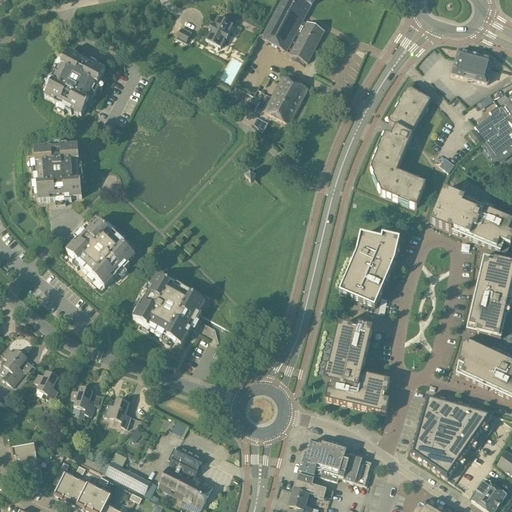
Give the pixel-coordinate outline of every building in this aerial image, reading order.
[(283,0),(261,40),(286,54),(295,37),(299,39),(290,56),(307,66),(324,34),(303,23),(311,7),(312,7),(315,0),(283,0)] [(206,42),(221,50),(225,42),(226,43),(230,35),(229,35),(233,27),(218,19),(213,28),(212,27),(209,32),(211,33),(206,42)] [(182,29),(176,41),(186,46),(192,34),(182,29)] [(94,37),(92,41),(103,47),(105,43),(94,37)] [(108,45),(106,49),(117,54),(119,50),(108,45)] [(434,50),(416,67),(423,74),(441,58),(434,50)] [(54,81),(52,85),(48,92),(45,98),(54,103),(53,103),(56,105),(59,107),(60,106),(66,110),(65,112),(66,112),(72,115),(73,113),(81,118),(90,101),(91,101),(95,94),(97,89),(105,72),(97,68),(98,65),(92,62),(90,64),(84,61),(84,60),(78,57),(77,57),(69,53),(60,70),(57,69),(52,80),(52,79),(51,80),(54,81)] [(458,54),(452,75),(452,77),(453,77),(486,85),(486,86),(487,86),(487,85),(493,64),(493,62),(492,62),(481,59),(471,56),(471,57),(459,53),(458,53),(458,54)] [(260,86),(266,89),(270,80),(265,77),(260,86)] [(283,77),(272,99),(297,112),(309,91),(283,77)] [(394,175),(406,145),(409,146),(412,137),(409,135),(428,101),(409,90),(405,97),(406,98),(403,102),(401,107),(399,106),(392,119),(393,120),(391,125),(389,124),(395,128),(391,138),(385,136),(382,143),(384,144),(382,149),(380,154),(378,153),(371,171),(374,178),(376,177),(378,182),(380,187),(378,188),(381,195),(399,203),(400,201),(410,205),(409,207),(416,210),(425,189),(394,175)] [(261,102),(254,98),(247,111),(254,114),(261,102)] [(489,98),(485,101),(488,106),(493,104),(489,98)] [(297,112),(272,99),(264,114),(289,128),(293,120),(291,118),(295,111),(296,112),(296,113),(297,113),(297,112)] [(492,116),(475,128),(486,144),(511,147),(511,102),(500,111),(498,108),(490,113),(492,116)] [(253,127),(262,136),(268,125),(257,119),(253,127)] [(482,141),(474,132),(469,136),(476,146),(482,141)] [(35,158),(36,170),(33,170),(33,171),(34,182),(34,183),(37,183),(37,195),(38,195),(38,203),(49,202),(49,203),(55,202),(56,202),(56,201),(64,201),(65,203),(72,203),(71,200),(72,200),(82,199),(81,180),(83,179),(82,167),(80,167),(78,147),(68,148),(67,145),(61,146),(60,146),(61,148),(51,149),(51,148),(45,149),(45,150),(34,150),(35,158)] [(454,167),(445,160),(439,168),(448,175),(454,167)] [(245,178),(246,178),(251,184),(256,178),(250,172),(245,178)] [(465,200),(444,191),(430,224),(432,225),(432,224),(435,226),(463,237),(463,236),(468,238),(468,240),(500,253),(504,244),(510,247),(511,242),(511,221),(464,202),(465,200)] [(74,245),(66,253),(81,267),(79,268),(88,277),(90,275),(105,289),(112,281),(112,282),(117,277),(117,276),(123,270),(125,272),(125,271),(129,267),(128,265),(135,257),(120,243),(122,242),(113,233),(111,235),(102,226),(97,221),(89,229),(88,227),(83,232),(85,234),(78,240),(73,245),(74,245)] [(384,239),(363,234),(360,247),(355,262),(344,287),(353,290),(349,298),(374,309),(391,269),(390,268),(394,259),(395,259),(398,245),(384,242),(384,239)] [(504,245),(500,253),(506,255),(509,247),(504,245)] [(474,297),(466,332),(501,340),(506,317),(504,317),(511,288),(511,264),(484,258),(476,292),(477,293),(476,298),(474,297)] [(147,294),(143,302),(142,303),(138,310),(139,310),(133,320),(141,325),(151,330),(150,333),(162,339),(163,337),(181,347),(187,337),(191,330),(196,321),(201,324),(198,322),(201,316),(199,315),(205,304),(197,300),(196,299),(187,294),(188,292),(176,285),(175,288),(157,278),(151,288),(149,286),(147,289),(145,293),(147,294)] [(378,316),(384,317),(387,302),(381,300),(378,316)] [(353,330),(339,327),(325,384),(331,385),(330,389),(328,388),(325,403),(347,408),(366,412),(386,417),(389,402),(384,401),(384,397),(387,398),(390,383),(362,377),(372,331),(358,327),(357,333),(353,332),(353,330)] [(511,364),(464,342),(456,375),(488,390),(489,388),(494,391),(493,393),(511,401),(511,364)] [(0,372),(0,374),(5,379),(3,381),(13,389),(25,375),(19,370),(27,361),(25,359),(25,357),(25,355),(24,354),(23,353),(21,353),(19,354),(17,352),(14,356),(9,352),(3,359),(8,363),(4,368),(0,372)] [(34,385),(39,388),(37,392),(44,396),(42,399),(52,405),(58,394),(53,391),(58,380),(56,378),(56,377),(56,375),(54,374),(52,373),(51,374),(49,375),(47,374),(44,379),(38,376),(34,385)] [(73,393),(70,402),(76,404),(74,409),(81,411),(79,419),(84,421),(85,417),(91,419),(95,407),(89,405),(93,393),(90,392),(90,390),(89,389),(88,388),(86,387),(84,388),(83,390),(80,389),(79,395),(73,393)] [(412,452),(410,457),(447,483),(493,417),(426,399),(412,452)] [(104,419),(122,425),(121,429),(127,431),(131,419),(125,417),(129,405),(126,404),(126,403),(126,401),(124,400),(122,400),(121,401),(120,402),(117,401),(114,409),(108,407),(104,419)] [(136,444),(143,432),(137,429),(130,440),(136,444)] [(302,474),(296,492),(309,496),(314,498),(331,500),(334,493),(311,486),(314,477),(337,484),(339,480),(343,481),(343,482),(355,485),(363,459),(351,455),(350,456),(346,454),(347,450),(323,443),(323,446),(311,442),(307,455),(304,454),(299,473),(302,474)] [(32,486),(35,485),(38,485),(43,484),(41,472),(38,459),(36,446),(11,450),(17,485),(24,483),(25,487),(28,487),(32,486)] [(187,494),(195,479),(204,461),(178,448),(157,490),(173,498),(176,492),(177,493),(179,489),(187,494)] [(511,458),(506,454),(497,468),(511,478),(511,458)] [(144,497),(150,485),(151,485),(112,464),(105,477),(144,497)] [(59,488),(58,488),(54,497),(77,508),(89,485),(66,474),(64,478),(62,481),(60,485),(59,488)] [(173,498),(201,511),(213,489),(195,479),(187,494),(179,489),(177,493),(176,492),(173,498)] [(505,497),(495,489),(484,482),(484,481),(483,481),(476,490),(479,492),(473,501),(473,502),(472,503),(471,503),(472,504),(483,511),(495,511),(505,498),(506,498),(506,497),(505,496),(505,497)] [(89,485),(77,508),(84,511),(102,511),(106,505),(107,506),(112,497),(89,485)] [(120,496),(123,490),(117,487),(114,493),(120,496)] [(293,491),(289,508),(297,510),(296,511),(316,511),(305,509),(309,496),(296,492),(293,491)] [(136,504),(139,499),(133,495),(130,501),(136,504)] [(442,511),(428,503),(425,508),(419,505),(416,510),(414,511),(442,511)]
